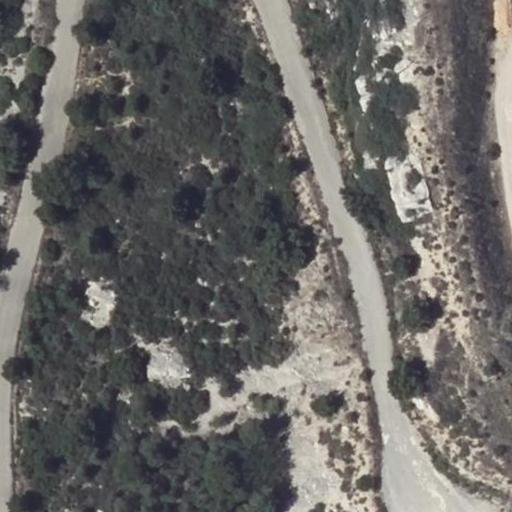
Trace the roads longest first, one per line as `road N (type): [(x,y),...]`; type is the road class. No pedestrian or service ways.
road 1 (unclassified): [(442,511),(406,456),(383,394),(379,332),(266,0)]
road 2 (unclassified): [(67,0),(50,139),(0,310)]
